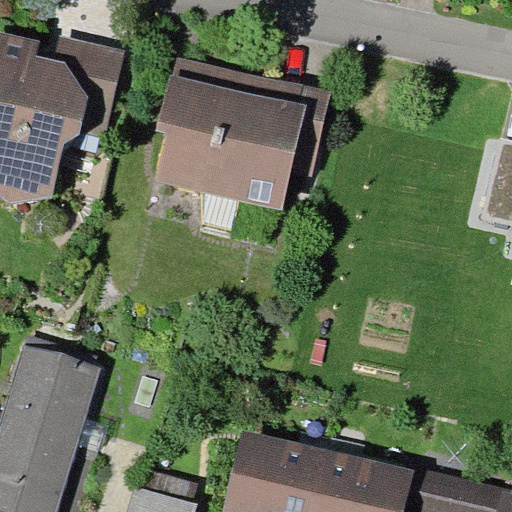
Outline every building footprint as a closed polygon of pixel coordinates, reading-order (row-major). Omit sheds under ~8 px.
[(23,73),(26,58),(0,51),(0,203),(6,208),(43,203),(54,157),(68,149),(72,134),(96,140),(115,63),(58,49),(51,79),(23,73)] [(227,86),(175,73),(159,145),(169,147),(159,190),(197,199),(197,231),(228,238),(235,208),(272,217),(283,172),(303,177),(314,130),(222,109),(227,86)] [(0,511),(54,511),(96,377),(18,354),(0,414),(0,511)] [(227,511),(311,511),(322,470),(242,451),(227,511)] [(395,511),(401,489),(322,470),(311,511),(395,511)] [(173,511),(137,501),(133,511),(173,511)]
